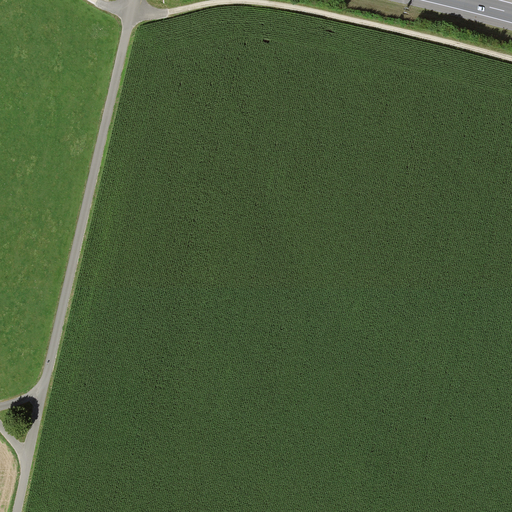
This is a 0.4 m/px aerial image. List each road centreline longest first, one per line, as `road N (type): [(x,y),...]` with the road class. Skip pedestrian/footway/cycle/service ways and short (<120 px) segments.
road 1 (track): [(131,0),(16,511)]
road 2 (track): [(511,57),(259,0)]
road 3 (track): [(214,0),(130,11),(95,0)]
